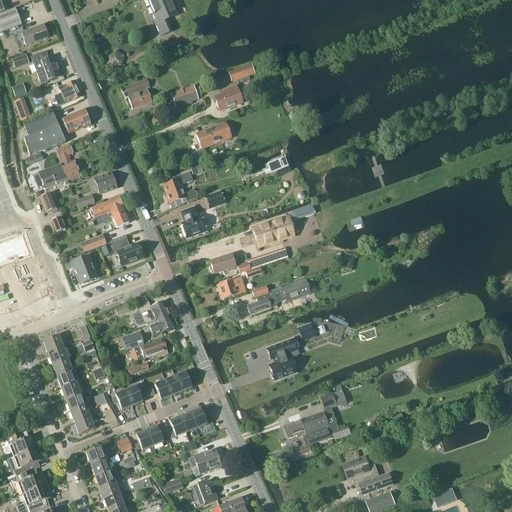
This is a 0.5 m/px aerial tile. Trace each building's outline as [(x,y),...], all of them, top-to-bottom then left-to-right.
[(0,0),(0,13),(9,10),(5,0),(4,0),(0,0)] [(147,0),(150,8),(151,7),(156,19),(153,20),(160,37),(170,33),(165,21),(177,16),(170,0),(147,0)] [(0,33),(21,26),(15,10),(0,15),(0,33)] [(47,39),(42,27),(21,35),(25,47),(47,39)] [(122,58),(122,54),(120,51),(118,50),(116,49),(113,48),(109,49),(106,51),(105,52),(104,55),(104,58),(104,60),(105,62),(107,65),(110,67),(114,67),(117,66),(120,65),(122,62),(122,58)] [(59,70),(54,57),(48,59),(46,52),(30,58),(40,84),(47,82),(64,76),(61,70),(59,70)] [(15,69),(28,64),(26,56),(12,61),(15,69)] [(252,65),(228,72),(231,83),(242,79),(244,82),(250,80),(249,77),(255,75),(252,65)] [(146,80),(125,88),(129,98),(128,98),(132,110),(151,102),(147,91),(146,91),(146,90),(149,89),(146,80)] [(58,88),(60,94),(54,97),(57,106),(81,98),(75,82),(58,88)] [(23,85),(11,89),(15,99),(26,95),(23,85)] [(193,86),(170,94),(175,108),(182,106),(183,108),(193,104),(192,102),(198,100),(193,86)] [(228,94),(215,99),(219,112),(242,104),(240,98),(244,97),(242,91),(238,92),(236,88),(227,91),(228,94)] [(23,99),(14,102),(21,122),(31,118),(23,99)] [(90,126),(85,111),(62,120),(68,135),(90,126)] [(65,143),(53,115),(23,127),(28,139),(23,141),(30,157),(27,159),(40,154),(40,153),(65,143)] [(202,150),(225,141),(231,138),(225,124),(196,136),(202,150)] [(61,167),(67,183),(80,178),(74,162),(69,164),(67,157),(72,155),(69,147),(56,152),(61,167)] [(42,160),(40,154),(27,159),(25,159),(27,166),(42,160)] [(61,167),(49,171),(54,186),(57,185),(57,186),(67,183),(61,167)] [(200,167),(190,169),(193,176),(202,173),(200,167)] [(54,186),(49,171),(38,175),(41,185),(37,187),(39,191),(43,190),(54,186)] [(172,183),(162,187),(169,205),(179,201),(179,200),(185,198),(186,203),(197,198),(195,192),(192,191),(185,193),(182,185),(192,182),(189,173),(171,179),(172,183)] [(97,192),(115,187),(111,175),(94,180),(97,192)] [(205,198),(209,210),(224,204),(220,193),(205,198)] [(46,214),(56,210),(51,195),(40,199),(46,214)] [(78,211),(94,205),(91,196),(78,201),(77,196),(73,197),(78,211)] [(106,214),(107,214),(107,213),(121,208),(121,207),(118,198),(103,205),(91,210),(94,219),(101,216),(106,214)] [(101,216),(104,223),(112,219),(116,229),(128,224),(121,208),(107,213),(107,214),(106,214),(101,216)] [(186,240),(206,232),(201,218),(197,219),(194,208),(180,213),(183,220),(184,220),(185,223),(181,225),(186,240)] [(264,226),(252,230),(258,248),(270,244),(271,246),(282,243),(281,241),(293,236),(287,218),(275,222),(264,225),(264,226)] [(64,231),(60,219),(50,223),(54,234),(64,231)] [(15,294),(45,282),(36,258),(43,255),(36,235),(32,237),(29,229),(0,239),(0,305),(17,299),(15,294)] [(106,244),(103,236),(82,244),(86,253),(106,244)] [(125,238),(111,244),(115,254),(116,254),(122,268),(143,260),(141,256),(143,255),(140,248),(138,249),(137,245),(127,249),(126,245),(127,245),(125,238)] [(285,248),(258,257),(262,267),(288,258),(285,248)] [(354,255),(346,254),(344,268),(352,269),(354,255)] [(234,269),(231,257),(210,263),(213,275),(234,269)] [(80,261),(78,258),(72,261),(70,258),(63,261),(67,271),(74,268),(80,285),(85,284),(92,282),(91,281),(96,279),(93,272),(96,271),(93,264),(91,265),(88,258),(80,261)] [(247,263),(237,267),(240,275),(245,273),(250,271),(247,263)] [(259,268),(245,273),(247,279),(261,274),(259,268)] [(309,294),(303,277),(292,281),(293,285),(282,289),(286,300),(300,295),(300,297),(309,294)] [(245,293),(241,278),(217,286),(221,301),(236,296),(245,293)] [(265,287),(251,292),(254,299),(255,298),(268,294),(265,287)] [(246,306),(250,317),(277,307),(276,304),(286,301),(281,289),(268,294),(255,298),(257,302),(246,306)] [(46,293),(35,297),(38,304),(42,302),(44,309),(52,306),(46,293)] [(18,300),(4,307),(5,309),(11,322),(20,318),(17,310),(21,308),(18,300)] [(137,309),(139,313),(135,315),(133,319),(136,325),(140,326),(144,324),(145,325),(155,321),(156,324),(156,325),(171,319),(164,304),(162,303),(150,308),(148,304),(137,309)] [(127,305),(121,307),(124,314),(130,312),(127,305)] [(174,327),(171,319),(156,325),(156,324),(149,327),(143,329),(145,334),(148,332),(148,331),(150,331),(153,336),(160,333),(161,333),(174,327)] [(311,324),(297,330),(302,343),(316,338),(311,324)] [(84,341),(89,338),(85,327),(79,329),(84,341)] [(122,339),(126,351),(143,345),(139,334),(122,339)] [(47,354),(63,348),(58,337),(43,343),(47,354)] [(293,340),(267,350),(271,361),(273,360),(275,364),(269,367),(271,373),(270,375),(272,379),(274,380),(274,382),(296,373),(290,358),(299,355),(293,340)] [(85,353),(94,349),(91,341),(82,345),(85,353)] [(158,359),(167,355),(162,341),(138,350),(141,360),(157,355),(158,359)] [(52,366),(67,360),(63,348),(47,354),(52,366)] [(94,349),(85,353),(87,358),(96,354),(94,349)] [(138,350),(130,352),(133,363),(141,360),(138,350)] [(67,360),(52,366),(56,377),(72,371),(67,360)] [(147,364),(128,371),(130,377),(149,371),(147,364)] [(72,371),(56,377),(60,389),(76,383),(83,381),(78,369),(72,372),(72,371)] [(103,373),(94,376),(96,381),(104,377),(103,373)] [(185,373),(175,377),(181,393),(191,389),(185,373)] [(175,377),(164,382),(171,398),(181,393),(175,377)] [(371,385),(368,378),(360,381),(363,388),(371,385)] [(164,382),(154,386),(160,402),(171,398),(164,382)] [(81,395),(76,383),(60,389),(65,401),(81,395)] [(322,399),(325,411),(347,404),(341,386),(332,389),(334,394),(333,394),(333,395),(322,399)] [(136,387),(125,392),(132,407),(142,403),(136,387)] [(125,392),(115,396),(121,412),(132,407),(125,392)] [(81,395),(65,401),(69,412),(85,406),(81,395)] [(104,399),(95,402),(97,407),(106,404),(104,399)] [(74,424),(90,418),(85,406),(69,412),(74,424)] [(109,411),(113,423),(117,421),(110,410),(109,411)] [(200,410),(189,414),(196,430),(206,426),(200,410)] [(113,423),(109,411),(103,413),(108,425),(113,423)] [(324,413),(285,427),(288,438),(297,435),(298,438),(303,436),(306,447),(299,449),(301,455),(311,452),(309,446),(333,438),(331,433),(324,413)] [(189,414),(179,418),(186,434),(196,430),(189,414)] [(90,418),(74,424),(79,436),(94,430),(90,418)] [(179,418),(169,423),(175,438),(186,434),(179,418)] [(156,428),(146,432),(152,448),(163,443),(156,428)] [(346,428),(331,433),(333,438),(334,441),(349,436),(346,428)] [(146,432),(135,436),(142,452),(152,448),(146,432)] [(14,457),(33,450),(31,444),(36,442),(33,436),(24,440),(21,434),(7,439),(9,445),(8,446),(11,451),(12,451),(14,457)] [(196,449),(194,443),(185,446),(187,452),(196,449)] [(129,445),(119,449),(121,454),(131,450),(129,445)] [(90,466),(106,460),(101,448),(85,454),(90,466)] [(199,475),(221,468),(214,449),(188,459),(191,469),(196,467),(199,475)] [(8,478),(9,480),(18,476),(30,472),(35,470),(32,464),(42,460),(40,454),(36,456),(33,450),(5,461),(12,476),(8,478)] [(124,466),(133,463),(133,462),(135,462),(132,454),(129,455),(130,459),(123,462),(124,466)] [(365,457),(346,464),(344,469),(347,477),(352,479),(353,479),(354,483),(360,485),(363,496),(393,486),(390,475),(369,482),(366,474),(371,473),(365,457)] [(94,478),(110,472),(106,460),(90,466),(94,478)] [(94,478),(99,489),(114,483),(120,481),(115,470),(110,472),(94,478)] [(30,472),(18,476),(20,482),(22,488),(24,488),(26,493),(42,487),(40,481),(44,479),(42,473),(32,477),(30,472)] [(133,489),(150,483),(148,478),(131,485),(133,489)] [(207,482),(191,487),(196,500),(192,502),(194,508),(214,501),(207,482)] [(99,489),(103,501),(119,495),(114,483),(99,489)] [(150,483),(133,489),(135,493),(151,487),(150,483)] [(162,495),(179,489),(177,483),(160,489),(162,495)] [(42,487),(26,493),(20,496),(20,497),(26,494),(29,500),(18,504),(21,511),(32,511),(44,508),(42,501),(52,498),(49,492),(45,494),(42,487)] [(377,511),(395,505),(390,494),(367,503),(370,511),(377,511)] [(119,495),(103,501),(107,511),(108,511),(124,506),(129,504),(128,504),(127,499),(122,501),(119,495)] [(219,511),(237,511),(245,509),(240,498),(218,507),(219,511)]
